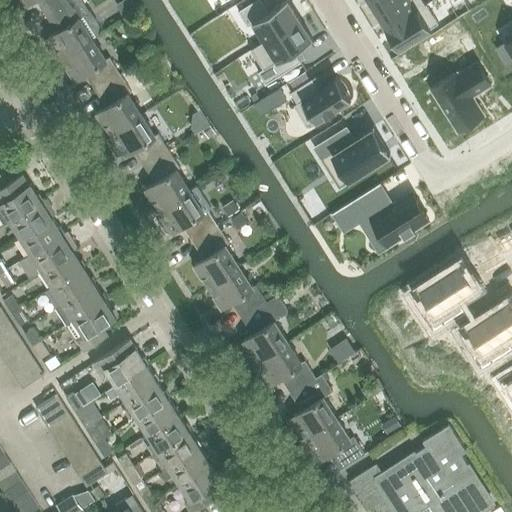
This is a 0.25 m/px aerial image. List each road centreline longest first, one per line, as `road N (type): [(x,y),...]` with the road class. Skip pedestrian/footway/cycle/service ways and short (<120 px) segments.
road 1 (residential): [(279,495),(32,104)]
road 2 (residential): [(438,179),(322,0)]
